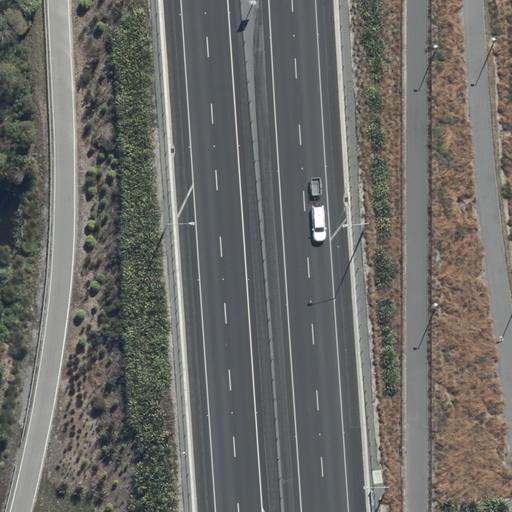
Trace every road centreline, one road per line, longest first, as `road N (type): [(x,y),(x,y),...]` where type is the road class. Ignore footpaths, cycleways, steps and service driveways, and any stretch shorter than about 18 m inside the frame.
road 1 (motorway): [(238,511),(203,0)]
road 2 (motorway): [(292,0),(325,511)]
